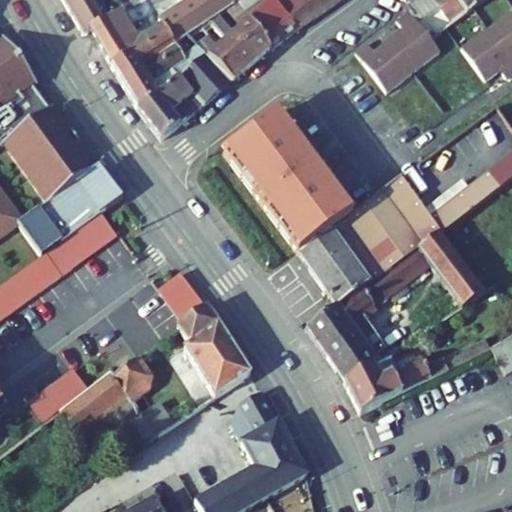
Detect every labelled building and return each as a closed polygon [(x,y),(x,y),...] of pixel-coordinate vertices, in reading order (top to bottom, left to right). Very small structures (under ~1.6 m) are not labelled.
[(61,0),(84,37),(90,34),(89,33),(110,21),(101,5),(108,0),(61,0)] [(192,0),(159,21),(155,13),(131,28),(122,14),(110,21),(89,33),(90,34),(112,69),(129,58),(136,70),(160,55),(208,24),(219,17),(227,12),(237,6),(244,0),(192,0)] [(271,51),(296,33),(273,2),(271,0),(244,0),(237,6),(249,23),(271,51)] [(341,0),(300,0),(298,2),(297,0),(271,0),(273,2),(296,33),(342,0),(341,0)] [(401,0),(431,42),(489,0),(401,0)] [(271,51),(249,23),(237,6),(227,12),(241,30),(234,36),(257,64),(271,51)] [(388,43),(413,76),(440,55),(410,14),(396,24),(402,32),(388,43)] [(511,15),(489,32),(511,63),(511,15)] [(221,20),(219,17),(208,24),(211,27),(221,20)] [(234,36),(221,20),(211,27),(225,44),(219,49),(244,76),(257,64),(234,36)] [(511,78),(511,63),(489,32),(461,52),(485,85),(501,74),(507,82),(511,78)] [(210,38),(198,48),(207,59),(233,85),(244,76),(219,49),(210,38)] [(0,241),(24,224),(0,191),(0,150),(5,148),(48,207),(98,171),(54,108),(49,111),(32,88),(36,85),(4,41),(0,43),(0,241)] [(413,76),(388,43),(374,54),(368,46),(355,56),(387,96),(413,76)] [(197,48),(184,60),(175,45),(160,55),(172,73),(173,72),(180,80),(204,110),(233,85),(207,59),(197,48)] [(136,70),(129,58),(112,69),(138,111),(158,98),(180,80),(173,72),(172,73),(160,55),(136,70)] [(161,143),(204,110),(180,80),(158,98),(138,111),(161,143)] [(354,217),(278,115),(224,156),(299,258),(354,217)] [(38,214),(62,247),(79,234),(81,232),(109,212),(123,203),(99,170),(98,171),(48,207),(38,214)] [(354,217),(299,258),(337,310),(338,311),(371,286),(439,237),(453,227),(501,192),(489,176),(469,191),(431,221),(426,214),(402,180),(354,217)] [(464,184),(426,214),(431,221),(469,191),(464,184)] [(120,239),(104,216),(81,232),(79,233),(62,246),(46,258),(63,281),(120,239)] [(337,310),(307,332),(345,387),(377,367),(350,329),(431,269),(462,312),(484,297),(475,285),(439,237),(371,286),(338,311),(337,310)] [(0,326),(63,281),(46,258),(0,291),(0,326)] [(498,288),(488,275),(475,285),(484,297),(498,288)] [(206,311),(180,276),(158,293),(184,326),(206,311)] [(190,349),(184,352),(215,402),(250,379),(206,311),(177,331),(190,349)] [(426,371),(422,363),(399,375),(391,359),(377,367),(345,387),(360,418),(491,354),(485,343),(426,371)] [(511,374),(511,358),(505,347),(492,354),(506,378),(511,374)] [(108,378),(60,416),(106,476),(176,429),(160,406),(142,419),(133,407),(151,394),(146,387),(150,384),(135,363),(112,380),(110,377),(108,378)] [(89,394),(72,372),(27,407),(44,428),(60,416),(89,394)] [(279,429),(261,396),(241,410),(231,429),(242,449),(259,440),(279,429)] [(251,511),(308,479),(279,429),(259,440),(242,449),(256,473),(195,507),(197,511),(251,511)] [(160,510),(155,502),(136,511),(180,511),(175,502),(160,510)]
